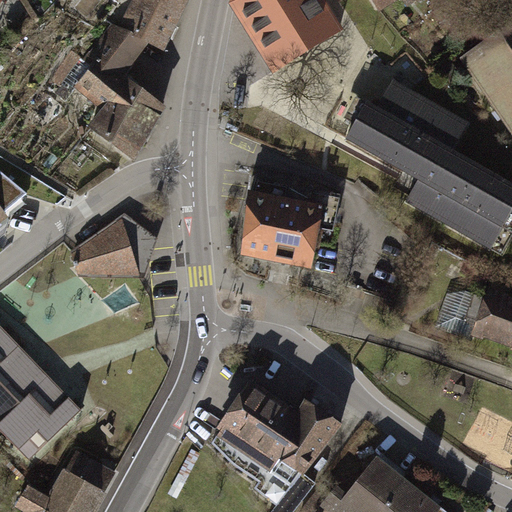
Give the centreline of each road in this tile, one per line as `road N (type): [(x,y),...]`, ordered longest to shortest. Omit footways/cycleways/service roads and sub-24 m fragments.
road 1 (residential): [(511,496),(438,455),(300,348),(206,328)]
road 2 (residential): [(194,169),(134,177),(0,269)]
road 3 (tertiary): [(127,511),(199,372),(206,328)]
road 4 (tertiary): [(194,169),(199,78),(215,0)]
road 5 (tertiary): [(206,328),(194,169)]
